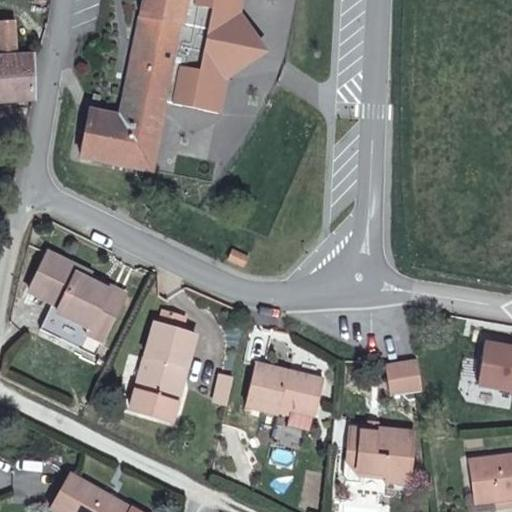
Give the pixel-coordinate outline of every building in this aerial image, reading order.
[(141,0),(128,64),(118,116),(90,111),(80,159),(151,173),(164,104),(218,115),(225,77),(200,73),(212,11),(237,16),(240,0),(141,0)] [(200,73),(225,77),(262,53),(237,16),(212,11),(200,73)] [(0,52),(14,51),(13,26),(0,26),(0,52)] [(0,103),(31,101),(31,68),(31,57),(31,56),(0,57),(0,103)] [(98,107),(100,95),(92,93),(91,106),(98,107)] [(247,257),(248,247),(232,243),(230,254),(247,257)] [(75,274),(78,267),(47,252),(28,291),(51,302),(39,329),(78,349),(86,333),(101,340),(123,293),(108,286),(107,289),(85,278),(75,274)] [(88,272),(78,267),(75,274),(85,278),(88,272)] [(179,370),(185,371),(196,336),(182,331),(185,317),(164,310),(161,324),(156,323),(129,409),(169,423),(175,402),(169,400),(179,370)] [(511,351),(483,346),(477,388),(511,393),(511,351)] [(383,370),(389,399),(420,392),(414,363),(383,370)] [(323,383),(254,366),(243,408),(277,417),(273,432),(309,441),(323,383)] [(175,402),(185,371),(179,370),(169,400),(175,402)] [(215,396),(227,399),(231,379),(218,377),(215,396)] [(213,403),(225,406),(227,399),(215,396),(213,403)] [(375,435),(348,431),(344,466),(356,480),(383,482),(383,487),(408,490),(413,445),(410,434),(376,431),(375,435)] [(492,504),(510,502),(511,501),(511,458),(469,463),(473,502),(492,499),(492,504)] [(129,511),(131,510),(69,474),(49,510),(52,511),(129,511)] [(511,510),(510,502),(492,504),(493,511),(511,510)]
